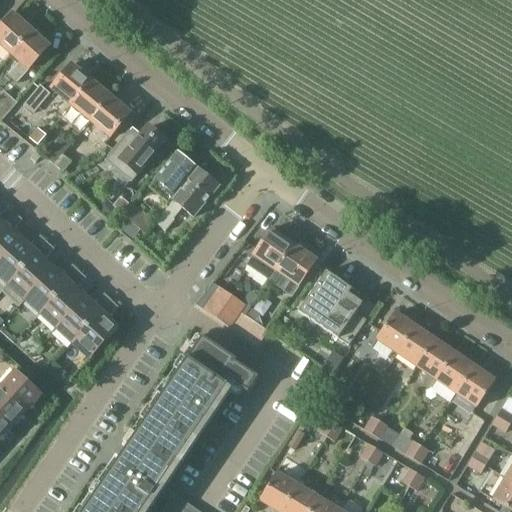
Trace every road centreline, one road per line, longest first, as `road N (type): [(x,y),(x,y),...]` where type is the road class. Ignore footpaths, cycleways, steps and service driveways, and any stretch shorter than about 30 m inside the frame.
road 1 (residential): [(511,345),(266,173)]
road 2 (residential): [(266,173),(61,0)]
road 3 (residential): [(159,318),(15,511)]
road 4 (residential): [(0,168),(159,318)]
road 5 (residential): [(266,173),(159,318)]
